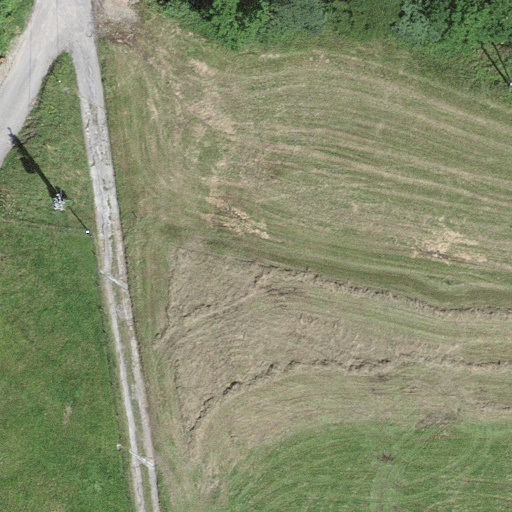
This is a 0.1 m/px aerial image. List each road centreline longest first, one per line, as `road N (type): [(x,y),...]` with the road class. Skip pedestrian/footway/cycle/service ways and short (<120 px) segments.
road 1 (track): [(78,0),(149,511)]
road 2 (track): [(69,0),(0,147)]
